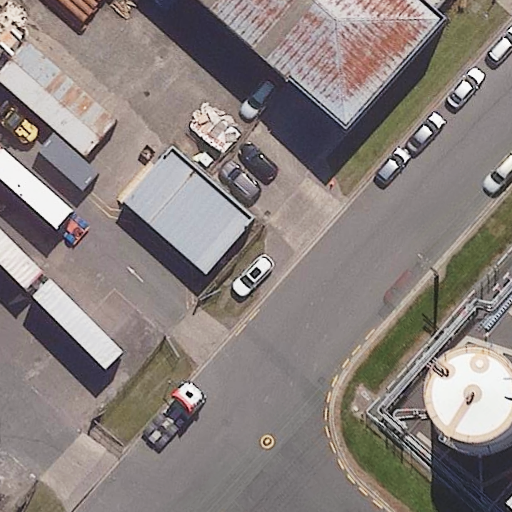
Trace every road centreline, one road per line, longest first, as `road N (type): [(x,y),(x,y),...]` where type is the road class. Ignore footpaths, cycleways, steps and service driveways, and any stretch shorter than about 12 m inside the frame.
road 1 (unclassified): [(240,399),(511,98)]
road 2 (unclassified): [(364,511),(240,399)]
road 3 (unclassified): [(140,511),(240,399)]
